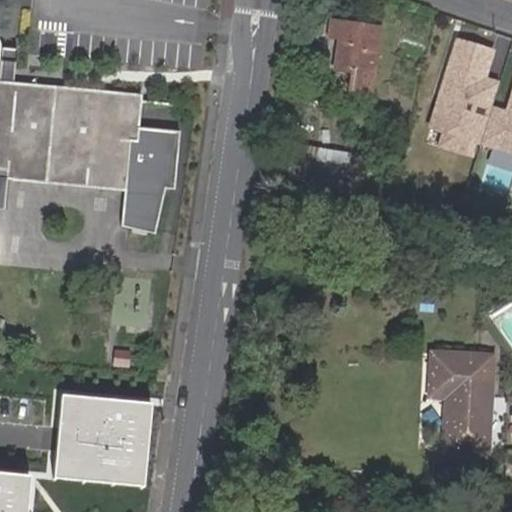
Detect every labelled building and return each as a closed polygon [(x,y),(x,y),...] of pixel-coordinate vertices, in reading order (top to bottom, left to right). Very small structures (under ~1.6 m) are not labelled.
[(381,28),(331,20),(329,36),(338,38),(334,69),(351,72),(349,90),(373,93),(381,28)] [(495,48),(454,35),(425,127),(511,153),(511,91),(506,110),(491,105),(499,79),(487,75),(495,48)] [(0,176),(120,189),(137,191),(137,183),(127,182),(131,147),(141,148),(142,131),(146,98),(0,81),(0,176)] [(148,237),(159,191),(169,192),(175,135),(142,131),(141,148),(131,147),(127,182),(137,183),(137,191),(120,189),(116,228),(148,237)] [(348,154),(294,144),(289,171),(343,182),(348,154)] [(493,356),(431,352),(429,397),(445,399),(442,451),(466,453),(488,454),(493,356)] [(64,511),(75,371),(26,367),(15,511),(64,511)] [(465,473),(466,453),(442,451),(441,451),(440,471),(465,473)] [(487,474),(488,454),(466,453),(465,473),(487,474)]
